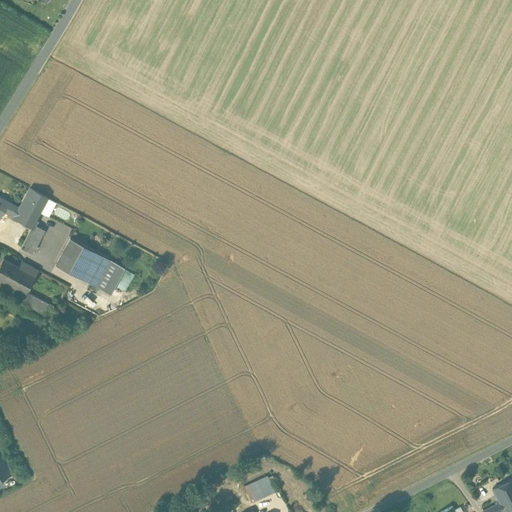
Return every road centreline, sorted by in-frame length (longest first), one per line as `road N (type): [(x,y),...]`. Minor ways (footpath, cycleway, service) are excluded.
road 1 (unclassified): [(376,511),(511,443)]
road 2 (unclassified): [(0,126),(78,0)]
